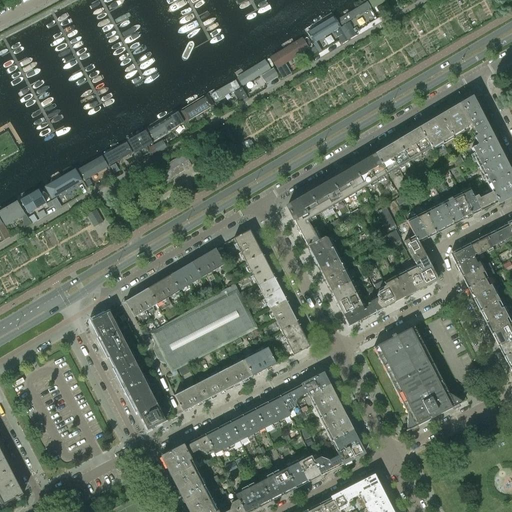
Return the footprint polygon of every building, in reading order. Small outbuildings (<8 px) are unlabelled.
[(365,0),(371,10),(388,0),(365,0)] [(341,27),(370,10),(366,3),(337,20),(341,27)] [(312,45),(339,29),(332,17),(305,33),(312,45)] [(275,70),(307,52),(300,39),(268,58),(275,70)] [(241,86),(269,70),(263,61),(236,77),(241,86)] [(273,68),(260,76),(266,84),(278,76),(273,68)] [(283,79),(291,74),(288,69),(281,74),(283,79)] [(213,103),(239,89),(234,81),(209,95),(213,103)] [(241,88),(233,93),(237,101),(240,99),(242,103),(248,99),(241,88)] [(184,124),(213,107),(205,94),(177,112),(184,124)] [(471,98),(460,105),(470,123),(481,118),(471,98)] [(460,105),(450,111),(462,132),(466,130),(465,127),(470,125),(469,124),(470,123),(460,105)] [(450,111),(439,117),(452,138),(462,132),(450,111)] [(152,143),(183,125),(175,112),(144,129),(152,143)] [(439,117),(429,123),(442,144),(452,138),(439,117)] [(491,138),(481,118),(470,123),(469,124),(470,125),(475,136),(473,137),(475,141),(477,145),(491,138)] [(429,123),(419,129),(430,149),(431,150),(442,144),(429,123)] [(136,151),(151,143),(144,129),(129,137),(136,151)] [(419,129),(397,142),(408,162),(430,149),(419,129)] [(491,138),(477,145),(472,147),(470,148),(473,154),(471,154),(473,158),(496,147),(491,138)] [(113,163),(133,152),(126,140),(106,151),(113,163)] [(162,140),(147,149),(152,157),(158,153),(167,148),(162,140)] [(397,142),(375,155),(386,174),(408,162),(397,142)] [(496,147),(473,158),(478,167),(500,155),(496,147)] [(86,178),(110,165),(103,153),(79,166),(86,178)] [(184,155),(159,170),(165,181),(191,166),(184,155)] [(375,155),(354,167),(365,187),(386,174),(375,155)] [(500,155),(478,167),(482,176),(505,164),(500,155)] [(132,156),(124,161),(128,168),(136,164),(132,156)] [(505,164),(482,176),(487,185),(509,173),(505,164)] [(53,197),(85,178),(77,165),(45,183),(53,197)] [(354,167),(332,180),(343,200),(365,187),(354,167)] [(435,169),(425,175),(428,178),(437,172),(435,169)] [(511,178),(509,173),(487,185),(491,192),(492,193),(511,183),(511,178)] [(332,180),(309,193),(321,213),(343,200),(332,180)] [(511,183),(492,193),(497,203),(511,195),(511,196),(511,183)] [(29,211),(47,199),(39,187),(21,198),(29,211)] [(473,197),(470,192),(469,189),(459,194),(471,216),(479,212),(472,197),(473,197)] [(476,195),(473,197),(472,197),(479,212),(497,203),(492,193),(491,192),(478,198),(476,195)] [(309,193),(286,207),(296,226),(307,220),(307,221),(321,213),(309,193)] [(383,203),(391,199),(387,193),(380,197),(383,203)] [(471,216),(459,194),(450,198),(461,221),(471,216)] [(0,211),(6,223),(27,211),(19,198),(0,209),(0,211)] [(461,221),(450,198),(441,203),(453,225),(461,221)] [(453,225),(441,203),(433,207),(444,230),(453,225)] [(357,210),(361,215),(369,210),(366,205),(357,210)] [(394,225),(389,213),(386,207),(377,212),(385,230),(394,225)] [(444,230),(433,207),(424,212),(435,234),(444,230)] [(435,234),(424,212),(414,217),(426,239),(435,234)] [(92,214),(90,215),(96,226),(102,222),(97,213),(93,216),(92,214)] [(426,239),(414,217),(399,225),(397,225),(401,233),(410,229),(414,236),(417,243),(426,239)] [(368,222),(374,233),(378,231),(376,228),(380,227),(376,218),(368,222)] [(307,220),(296,226),(307,246),(317,240),(317,239),(322,236),(320,233),(315,235),(307,221),(307,220)] [(511,231),(508,224),(485,235),(492,248),(511,237),(511,231)] [(8,234),(4,226),(1,228),(5,234),(4,237),(6,239),(10,237),(8,234)] [(400,240),(395,230),(386,235),(391,245),(400,240)] [(261,254),(249,231),(233,239),(245,262),(261,254)] [(383,231),(375,236),(378,240),(386,236),(383,231)] [(485,235),(470,243),(475,255),(478,256),(492,249),(492,248),(485,235)] [(424,257),(417,243),(414,236),(403,242),(413,262),(424,257)] [(324,237),(317,240),(307,246),(313,258),(334,247),(329,239),(324,237)] [(370,243),(375,252),(379,249),(374,240),(370,243)] [(470,243),(452,252),(450,254),(456,266),(474,257),(475,255),(470,243)] [(334,247),(313,258),(319,270),(340,259),(334,247)] [(215,249),(192,262),(201,278),(224,265),(215,249)] [(273,277),(261,254),(245,262),(257,285),(273,277)] [(424,257),(413,262),(415,266),(414,266),(425,287),(437,281),(424,257)] [(474,257),(456,266),(462,278),(488,265),(486,261),(480,264),(479,262),(477,263),(474,257)] [(340,259),(319,270),(325,281),(346,271),(340,259)] [(192,262),(170,275),(179,291),(201,278),(192,262)] [(488,265),(462,278),(468,289),(487,279),(486,275),(492,272),(488,265)] [(425,287),(414,266),(404,271),(415,292),(425,287)] [(367,276),(362,267),(356,269),(360,277),(362,276),(363,278),(367,276)] [(368,276),(377,272),(375,268),(366,273),(368,276)] [(346,271),(325,281),(331,293),(351,282),(346,271)] [(415,292),(404,271),(394,277),(404,298),(415,292)] [(170,275),(147,289),(156,304),(179,291),(170,275)] [(285,300),(273,277),(257,285),(269,309),(285,300)] [(404,298),(394,277),(383,282),(394,303),(404,298)] [(487,279),(468,289),(473,300),(493,290),(487,279)] [(394,303),(383,282),(382,280),(373,285),(378,293),(377,293),(376,296),(378,298),(383,308),(394,303)] [(351,282),(331,293),(337,304),(357,294),(351,282)] [(234,284),(150,333),(155,342),(153,350),(158,360),(166,364),(170,373),(257,328),(234,284)] [(147,289),(124,302),(134,318),(156,304),(147,289)] [(493,290),(473,300),(480,312),(499,302),(493,290)] [(357,294),(337,304),(342,316),(363,305),(357,294)] [(383,308),(378,298),(372,301),(371,298),(367,301),(368,303),(367,303),(367,306),(367,307),(365,308),(364,308),(368,316),(383,308)] [(297,323),(285,300),(269,309),(281,332),(297,323)] [(499,302),(480,312),(485,324),(505,314),(499,302)] [(363,305),(342,316),(348,327),(350,325),(368,316),(364,308),(365,308),(363,305)] [(122,340),(108,313),(91,321),(105,349),(122,340)] [(505,314),(485,324),(491,335),(511,325),(505,314)] [(309,347),(297,323),(281,332),(293,355),(309,347)] [(511,326),(511,325),(491,335),(497,346),(511,338),(511,326)] [(430,359),(413,326),(373,347),(377,355),(378,355),(377,355),(379,354),(383,358),(383,359),(385,364),(383,365),(382,364),(382,365),(389,380),(390,379),(392,378),(395,382),(396,383),(397,388),(395,389),(394,389),(402,404),(403,404),(405,403),(408,407),(408,408),(410,412),(407,414),(406,430),(405,430),(406,431),(463,402),(462,401),(461,402),(448,393),(445,394),(442,391),(441,389),(440,385),(442,383),(442,384),(443,383),(435,368),(434,369),(432,370),(429,366),(429,365),(427,360),(429,359),(430,359)] [(511,338),(497,346),(503,358),(511,353),(511,338)] [(136,367),(122,340),(105,349),(119,376),(136,367)] [(267,348),(243,360),(251,376),(275,364),(267,348)] [(511,353),(503,358),(509,369),(511,366),(511,353)] [(243,360),(220,372),(228,388),(251,376),(243,360)] [(136,367),(119,376),(133,403),(150,394),(136,367)] [(220,372),(197,384),(206,400),(228,388),(220,372)] [(322,373),(301,384),(306,392),(305,393),(306,396),(328,385),(322,373)] [(197,384),(174,396),(182,412),(206,400),(197,384)] [(296,397),(305,393),(306,392),(301,384),(279,396),(289,415),(291,418),(295,415),(293,410),(292,410),(291,408),(293,407),(296,397)] [(328,385),(306,396),(312,407),(334,396),(328,385)] [(150,394),(133,403),(147,430),(164,421),(150,394)] [(289,415),(279,396),(266,402),(276,422),(289,415)] [(334,396),(312,407),(318,419),(340,407),(334,396)] [(266,402),(254,409),(264,428),(276,422),(266,402)] [(340,407),(318,419),(324,430),(346,419),(340,407)] [(254,409),(241,415),(251,434),(264,428),(254,409)] [(241,415),(230,421),(240,440),(251,434),(241,415)] [(346,419),(324,430),(330,442),(352,430),(346,419)] [(230,421),(217,428),(227,447),(240,440),(230,421)] [(484,423),(476,427),(480,435),(488,431),(484,423)] [(205,434),(213,451),(214,453),(227,447),(217,428),(205,434)] [(352,430),(330,442),(336,453),(358,442),(352,430)] [(205,434),(183,445),(188,455),(188,454),(197,450),(205,452),(207,451),(208,453),(213,451),(205,434)] [(290,440),(287,434),(280,437),(284,443),(290,440)] [(358,442),(336,453),(337,456),(338,455),(342,464),(364,453),(358,442)] [(183,445),(161,457),(168,470),(190,458),(188,454),(188,455),(183,445)] [(0,473),(9,469),(0,450),(0,473)] [(316,456),(311,458),(320,476),(342,464),(338,455),(337,456),(327,461),(319,457),(317,458),(316,456)] [(310,456),(297,463),(307,482),(320,476),(311,458),(310,456)] [(190,458),(168,470),(174,483),(197,472),(190,458)] [(227,473),(237,468),(234,461),(229,464),(228,463),(223,466),(227,473)] [(297,463),(285,469),(295,489),(307,482),(297,463)] [(22,494),(9,469),(0,473),(0,504),(0,505),(2,504),(3,504),(22,494)] [(285,469),(273,475),(283,495),(295,489),(285,469)] [(197,472),(174,483),(181,496),(204,484),(197,472)] [(273,475),(260,482),(270,501),(283,495),(273,475)] [(353,486),(358,495),(359,498),(381,487),(375,475),(353,486)] [(260,482),(248,488),(258,508),(270,501),(260,482)] [(204,484),(181,496),(188,509),(211,498),(204,484)] [(349,499),(352,498),(358,495),(353,486),(330,498),(337,511),(345,508),(347,500),(349,499)] [(381,487),(359,498),(365,508),(386,497),(381,487)] [(235,495),(236,497),(244,511),(249,511),(258,508),(248,488),(235,495)] [(229,509),(223,511),(244,511),(236,497),(232,499),(233,501),(230,503),(229,509)] [(386,497),(365,508),(366,511),(385,511),(392,509),(386,497)] [(211,498),(188,509),(189,511),(215,511),(217,511),(211,498)] [(330,498),(318,504),(322,511),(337,511),(330,498)]
